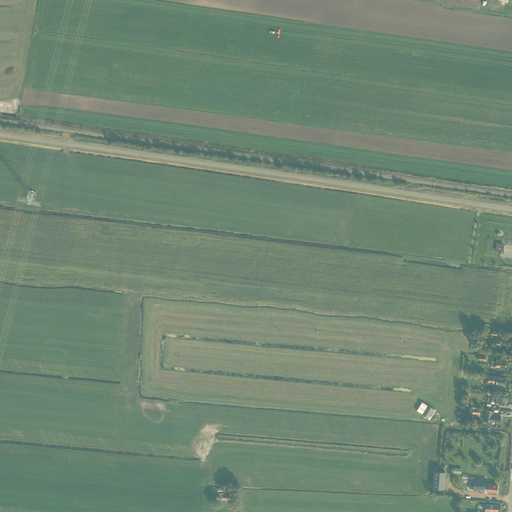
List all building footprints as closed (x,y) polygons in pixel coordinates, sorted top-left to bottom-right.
[(508,346),(509,341),(502,340),(503,337),(495,336),(494,347),(502,348),(502,345),(508,346)] [(485,384),(494,385),(494,382),(496,382),(496,383),(504,385),(504,384),(505,383),(505,381),(505,377),(497,376),(486,375),(485,384)] [(497,395),(497,397),(492,396),(491,401),(496,401),(496,404),(499,404),(499,405),(505,406),(506,401),(506,402),(507,396),(497,395)] [(417,410),(422,414),(427,417),(427,416),(429,417),(434,409),(422,402),(417,410)] [(491,425),(492,421),(500,421),(501,416),(492,416),(493,411),(485,410),(484,420),(486,420),(486,425),(491,425)] [(433,488),(444,489),(445,472),(434,471),(433,488)] [(473,489),(485,490),(486,478),(473,478),(470,477),(469,488),(473,488),(473,489)]
